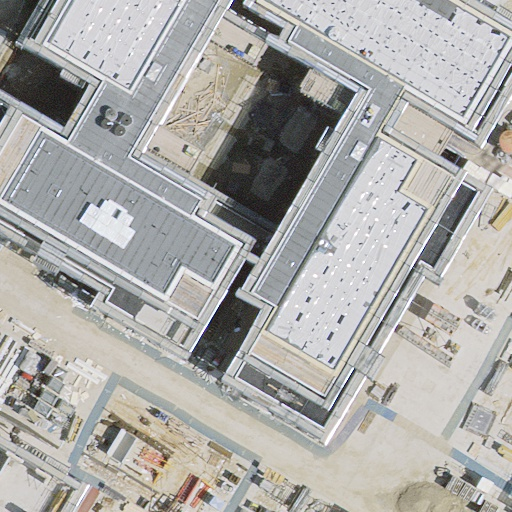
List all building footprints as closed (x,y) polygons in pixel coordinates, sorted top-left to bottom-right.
[(51,0),(34,30),(135,89),(187,0),(51,0)] [(270,0),(483,127),(511,78),(511,21),(475,0),(270,0)] [(184,338),(245,234),(1,92),(0,93),(0,213),(114,279),(106,293),(184,338)] [(486,181),(381,120),(238,363),(329,416),(426,251),(440,259),(486,181)] [(0,511),(76,511),(94,483),(0,428),(0,511)]
